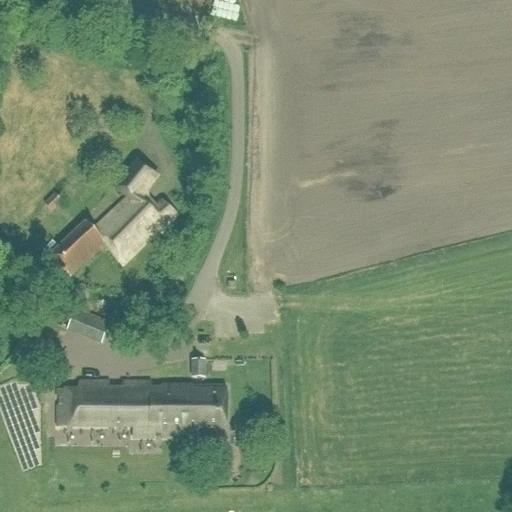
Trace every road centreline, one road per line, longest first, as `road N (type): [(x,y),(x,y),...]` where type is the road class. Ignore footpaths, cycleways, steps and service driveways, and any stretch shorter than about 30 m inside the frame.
road 1 (unclassified): [(190,309),(235,186),(232,54),(201,29),(105,0)]
road 2 (track): [(147,14),(153,139)]
